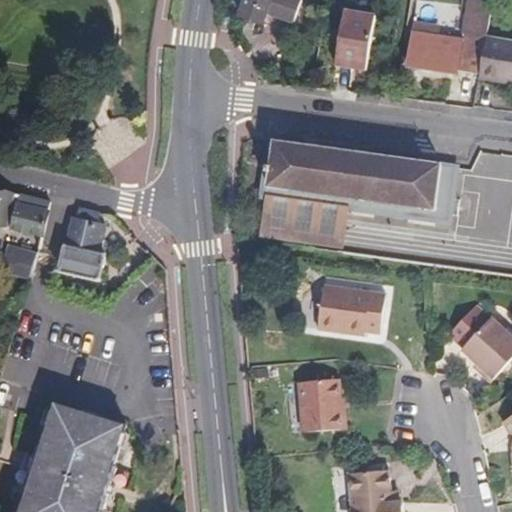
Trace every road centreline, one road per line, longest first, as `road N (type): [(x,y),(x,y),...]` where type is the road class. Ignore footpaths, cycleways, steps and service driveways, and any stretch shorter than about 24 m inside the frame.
road 1 (residential): [(511,133),(187,97)]
road 2 (secondary): [(226,511),(194,197)]
road 3 (residential): [(0,174),(127,204),(194,197)]
